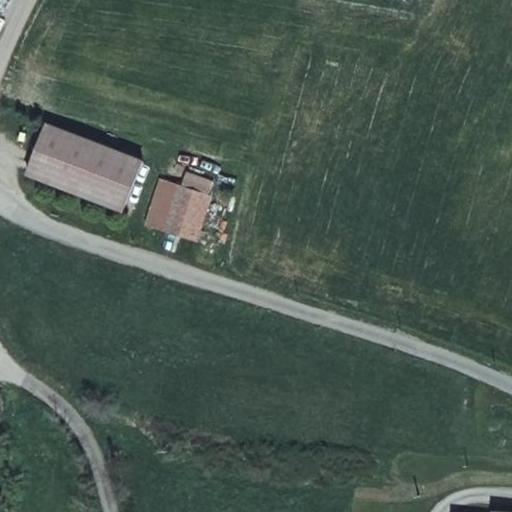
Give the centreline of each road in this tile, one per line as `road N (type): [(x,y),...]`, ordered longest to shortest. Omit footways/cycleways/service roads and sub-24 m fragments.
road 1 (unclassified): [(0,203),(511,380)]
road 2 (track): [(115,511),(103,453),(77,413),(0,366)]
